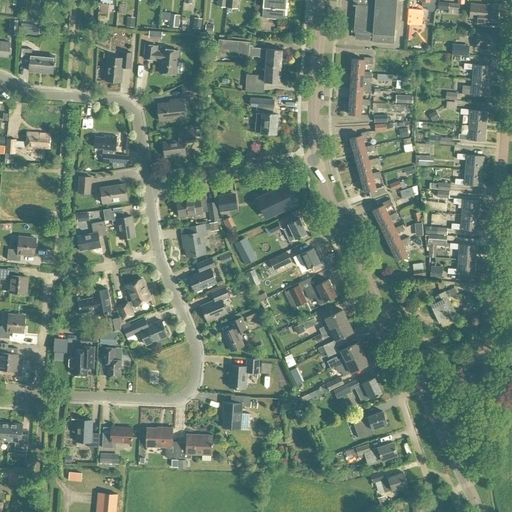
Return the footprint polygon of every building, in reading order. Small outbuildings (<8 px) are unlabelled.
[(227,0),(227,7),(237,8),(238,0),(227,0)] [(263,0),(262,18),(285,19),(285,9),(286,9),(286,0),(263,0)] [(372,42),(393,43),(396,0),(353,0),(353,5),(355,5),(353,32),(355,32),(355,39),(372,40),(372,42)] [(420,0),(423,0),(422,7),(428,7),(428,10),(429,11),(433,12),(434,10),(435,0),(420,0)] [(126,15),(126,4),(119,3),(118,14),(126,15)] [(487,12),(487,5),(471,4),(470,17),(478,18),(477,22),(497,23),(498,13),(487,12)] [(409,9),(407,24),(412,24),(421,25),(423,10),(409,9)] [(179,27),(180,15),(169,14),(168,26),(179,27)] [(135,27),(135,17),(127,17),(127,27),(135,27)] [(18,20),(10,20),(9,29),(18,30),(18,20)] [(21,34),(39,35),(40,25),(22,23),(21,34)] [(474,48),(495,50),(496,35),(484,34),(485,33),(476,32),(474,48)] [(219,39),(218,55),(248,58),(250,46),(250,42),(219,39)] [(0,56),(8,57),(10,43),(0,41),(0,56)] [(183,63),(178,62),(179,50),(161,48),(161,51),(157,51),(157,46),(146,44),(144,58),(156,60),(156,59),(161,59),(159,72),(176,74),(176,73),(182,74),(184,72),(185,65),(183,63)] [(468,56),(469,45),(453,44),(452,55),(468,56)] [(250,46),(248,58),(257,56),(266,59),(265,65),(281,66),(283,50),(266,49),(254,48),(252,46),(250,46)] [(29,71),(53,73),(54,56),(32,54),(32,49),(21,48),(20,62),(30,63),(29,71)] [(122,52),(121,58),(108,56),(105,80),(121,82),(123,67),(131,68),(132,53),(122,52)] [(372,74),(372,72),(364,72),(364,63),(372,64),(373,58),(364,57),(364,60),(352,59),(351,73),(372,74)] [(472,79),(489,80),(490,66),(474,65),(474,64),(464,63),(464,68),(473,69),(472,79)] [(265,65),(264,75),(247,74),(245,91),(260,92),(261,83),(264,83),(264,81),(280,83),(281,66),(265,65)] [(351,73),(350,86),(371,88),(372,74),(351,73)] [(489,80),(472,79),(471,89),(462,88),(462,93),(471,94),(488,95),(489,80)] [(411,89),(411,81),(401,80),(400,89),(411,89)] [(199,93),(198,85),(182,86),(183,94),(199,93)] [(371,88),(350,86),(349,100),(370,102),(370,100),(362,99),(362,91),(371,91),(371,88)] [(412,103),(413,96),(396,95),(395,102),(412,103)] [(274,100),(251,98),(250,106),(256,106),(254,132),(276,134),(278,114),(272,114),(272,108),(274,108),(274,100)] [(184,117),(182,99),(171,101),(171,103),(158,104),(160,120),(184,117)] [(370,102),(349,100),(348,114),(361,115),(361,105),(370,105),(370,102)] [(193,110),(201,109),(200,101),(192,101),(193,110)] [(469,124),(486,126),(487,111),(470,110),(470,109),(461,108),(460,114),(469,114),(469,124)] [(433,121),(440,117),(436,110),(428,114),(433,121)] [(484,140),(486,126),(469,124),(468,125),(464,125),(461,126),(461,134),(459,134),(458,139),(468,139),(484,140)] [(407,128),(399,129),(400,137),(408,136),(407,128)] [(197,141),(196,129),(177,132),(178,140),(163,142),(164,156),(178,155),(178,156),(186,155),(184,142),(197,141)] [(366,149),(365,147),(363,139),(371,137),(370,131),(361,133),(362,135),(350,138),(354,152),(366,149)] [(38,147),(49,148),(50,134),(27,132),(26,142),(16,141),(16,139),(7,139),(6,153),(15,153),(15,146),(26,147),(26,148),(38,149),(38,147)] [(124,167),(124,163),(128,163),(128,156),(115,155),(116,136),(104,135),(104,137),(96,136),(95,148),(103,148),(102,163),(111,163),(111,162),(112,162),(114,169),(124,167)] [(428,143),(452,145),(452,139),(440,138),(440,135),(429,135),(428,143)] [(405,151),(412,150),(411,142),(404,143),(405,151)] [(366,149),(354,152),(357,166),(369,162),(369,160),(367,152),(375,150),(373,145),(365,147),(366,149)] [(5,153),(5,163),(13,164),(14,154),(5,153)] [(465,169),(482,171),(483,156),(466,155),(466,154),(457,153),(457,158),(466,159),(465,169)] [(428,166),(429,156),(415,156),(415,166),(428,166)] [(369,162),(357,166),(361,179),(373,176),(372,173),(370,165),(378,163),(377,158),(369,160),(369,162)] [(412,167),(404,169),(406,175),(414,173),(412,167)] [(482,171),(465,169),(464,179),(455,178),(455,184),(464,184),(481,185),(482,171)] [(373,176),(361,179),(364,192),(369,191),(376,189),(373,179),(382,177),(380,171),(372,173),(373,176)] [(91,177),(80,176),(79,176),(78,192),(90,193),(91,177)] [(389,185),(391,191),(402,187),(402,189),(406,187),(404,181),(400,183),(399,181),(389,185)] [(438,183),(437,190),(449,191),(450,184),(438,183)] [(128,199),(125,184),(100,187),(103,203),(128,199)] [(266,217),(292,204),(284,187),(274,192),(275,194),(270,196),(269,194),(258,199),(266,217)] [(383,187),(376,189),(369,191),(370,197),(384,192),(383,187)] [(413,187),(400,191),(402,199),(415,195),(413,187)] [(235,194),(218,197),(220,211),(237,208),(235,194)] [(208,211),(206,198),(201,199),(201,197),(191,199),(191,200),(177,202),(179,216),(196,214),(196,213),(208,211)] [(426,210),(446,212),(447,204),(438,203),(437,206),(430,205),(430,201),(423,201),(423,197),(420,197),(421,204),(426,204),(426,210)] [(461,214),(479,216),(480,201),(463,199),(453,198),(453,203),(462,204),(461,214)] [(390,218),(389,216),(386,208),(393,205),(390,199),(383,203),(383,205),(373,210),(379,223),(390,218)] [(208,203),(211,222),(219,220),(216,202),(208,203)] [(123,209),(111,211),(111,209),(103,210),(104,221),(112,219),(113,224),(118,224),(120,239),(135,236),(132,216),(124,217),(123,209)] [(390,218),(379,223),(385,236),(396,230),(395,228),(392,221),(399,217),(397,212),(389,216),(390,218)] [(479,216),(461,214),(461,224),(451,223),(451,228),(460,229),(461,229),(477,230),(479,216)] [(306,233),(299,218),(288,224),(289,226),(284,229),(290,241),(295,238),(306,233)] [(106,234),(104,221),(92,224),(94,233),(77,236),(80,250),(92,248),(92,249),(101,247),(98,236),(106,234)] [(217,222),(209,223),(211,231),(219,230),(217,222)] [(265,228),(268,235),(281,229),(278,222),(268,226),(268,227),(265,228)] [(416,234),(423,234),(422,222),(415,222),(416,234)] [(207,234),(205,223),(189,226),(190,233),(182,235),(183,243),(185,243),(187,256),(205,253),(203,235),(207,234)] [(396,230),(385,236),(391,248),(402,242),(401,240),(398,233),(405,230),(403,225),(395,228),(396,230)] [(426,227),(425,234),(447,235),(447,228),(426,227)] [(450,243),(450,244),(446,243),(447,236),(429,235),(428,236),(426,235),(426,245),(429,245),(429,257),(435,258),(436,246),(445,247),(445,248),(449,249),(449,248),(459,249),(458,259),(475,260),(476,246),(459,244),(450,243)] [(21,254),(34,255),(36,237),(20,236),(19,249),(8,249),(8,259),(20,260),(21,254)] [(402,242),(391,248),(397,260),(408,255),(403,245),(411,242),(408,237),(401,240),(402,242)] [(233,243),(245,266),(257,259),(253,252),(248,255),(240,240),(233,243)] [(320,262),(313,248),(300,254),(294,257),(298,265),(304,262),(307,268),(320,262)] [(228,252),(219,256),(222,263),(231,259),(228,252)] [(269,261),(274,271),(292,262),(287,252),(269,261)] [(215,266),(212,257),(197,264),(200,272),(189,276),(195,291),(217,282),(211,268),(215,266)] [(475,260),(458,259),(457,269),(448,268),(447,273),(457,274),(457,273),(474,275),(475,260)] [(431,266),(430,279),(441,280),(442,267),(431,266)] [(0,268),(0,278),(10,279),(9,291),(27,293),(28,277),(18,276),(18,270),(0,268)] [(254,270),(245,273),(251,287),(260,283),(254,270)] [(123,315),(124,318),(133,315),(130,307),(151,299),(142,278),(126,285),(133,300),(128,302),(128,301),(117,306),(122,316),(123,315)] [(305,289),(312,286),(308,278),(298,283),(299,285),(288,290),(296,307),(307,302),(302,291),(305,289)] [(320,282),(312,286),(305,289),(310,299),(315,296),(318,304),(336,296),(328,279),(321,283),(320,282)] [(226,302),(224,303),(222,299),(229,296),(225,287),(212,292),(215,300),(201,306),(208,322),(228,314),(225,308),(228,307),(226,302)] [(113,318),(107,288),(92,291),(94,297),(78,300),(80,312),(82,312),(82,317),(97,314),(97,315),(106,313),(110,331),(121,332),(122,332),(120,325),(119,316),(113,318)] [(431,304),(439,322),(451,317),(451,315),(455,313),(445,291),(439,294),(442,299),(431,304)] [(471,305),(462,308),(465,315),(473,311),(471,305)] [(244,314),(247,321),(257,317),(253,310),(244,314)] [(321,333),(348,320),(343,310),(325,318),(328,324),(319,328),(321,333)] [(10,332),(24,333),(25,315),(9,313),(8,327),(0,326),(0,336),(10,338),(10,332)] [(246,328),(241,317),(230,321),(233,328),(223,332),(231,351),(244,345),(238,332),(246,328)] [(126,323),(120,325),(122,332),(121,332),(122,333),(125,332),(130,344),(137,340),(135,335),(141,333),(146,344),(168,335),(161,320),(149,326),(145,318),(131,325),(129,322),(126,323)] [(303,324),(306,329),(317,324),(314,318),(303,324)] [(348,320),(321,333),(323,338),(332,333),(335,340),(353,331),(348,320)] [(301,323),(294,327),(297,334),(305,331),(301,323)] [(79,341),(98,342),(99,331),(80,329),(79,341)] [(317,343),(323,340),(321,334),(314,337),(317,343)] [(65,349),(65,337),(53,336),(52,349),(65,349)] [(325,351),(336,346),(333,341),(322,346),(318,349),(320,354),(325,352),(325,351)] [(18,354),(17,354),(18,348),(8,347),(8,343),(0,342),(0,368),(16,370),(18,354)] [(343,357),(338,359),(337,356),(327,361),(331,369),(363,353),(358,342),(340,351),(343,357)] [(74,349),(73,357),(71,357),(69,359),(69,366),(71,367),(74,368),(73,376),(87,376),(87,369),(93,369),(94,347),(81,346),(81,349),(74,349)] [(339,352),(336,346),(325,351),(325,352),(328,357),(339,352)] [(121,348),(109,347),(103,347),(102,363),(107,363),(107,375),(120,376),(121,348)] [(290,353),(284,356),(286,360),(285,360),(286,363),(293,359),(290,353)] [(363,353),(331,369),(333,373),(348,366),(351,372),(368,364),(363,353)] [(261,367),(258,367),(259,359),(248,358),(247,366),(230,365),(229,374),(230,374),(229,387),(245,388),(247,371),(258,372),(271,374),(272,361),(261,360),(261,367)] [(289,371),(293,378),(300,375),(297,367),(289,371)] [(320,388),(323,393),(344,383),(341,377),(320,387),(320,388)] [(357,379),(333,391),(337,398),(355,388),(362,402),(382,392),(381,391),(382,390),(380,385),(379,386),(375,377),(363,383),(359,385),(357,379)] [(323,393),(320,388),(302,397),(304,402),(323,393)] [(250,414),(242,413),(243,405),(251,406),(251,402),(252,396),(234,395),(233,402),(223,401),(222,413),(223,413),(222,427),(241,428),(241,429),(249,430),(250,414)] [(387,424),(383,411),(367,416),(368,416),(363,418),(362,412),(351,416),(353,422),(359,419),(362,428),(370,425),(372,429),(387,424)] [(89,446),(99,447),(99,433),(91,432),(92,420),(77,419),(76,441),(89,442),(89,446)] [(0,446),(1,446),(1,440),(8,441),(10,423),(0,421),(0,446)] [(23,424),(10,423),(8,441),(15,441),(14,454),(27,455),(28,434),(22,434),(23,424)] [(132,442),(133,427),(111,426),(111,435),(103,435),(102,447),(116,448),(116,442),(132,442)] [(179,457),(179,441),(172,441),(173,427),(161,426),(161,427),(147,427),(146,446),(166,446),(166,457),(179,457)] [(187,441),(179,441),(179,457),(191,458),(191,454),(212,454),(212,435),(187,433),(187,441)] [(397,455),(393,442),(378,447),(372,449),(375,457),(380,456),(382,460),(397,455)] [(355,448),(357,456),(370,452),(368,444),(355,448)] [(100,453),(100,463),(112,464),(112,454),(100,453)] [(312,456),(311,459),(313,462),(316,463),(319,461),(319,458),(318,455),(314,454),(312,456)] [(240,469),(245,466),(241,460),(236,463),(240,469)] [(403,472),(384,478),(381,471),(370,475),(373,482),(375,482),(379,494),(392,490),(407,485),(403,472)] [(7,484),(21,485),(22,473),(8,472),(8,473),(1,472),(0,478),(8,479),(7,484)] [(86,474),(85,481),(99,482),(99,475),(86,474)] [(83,490),(98,491),(99,483),(84,482),(83,490)] [(105,493),(103,511),(116,511),(118,494),(105,493)] [(381,506),(387,503),(384,495),(378,498),(381,506)]
